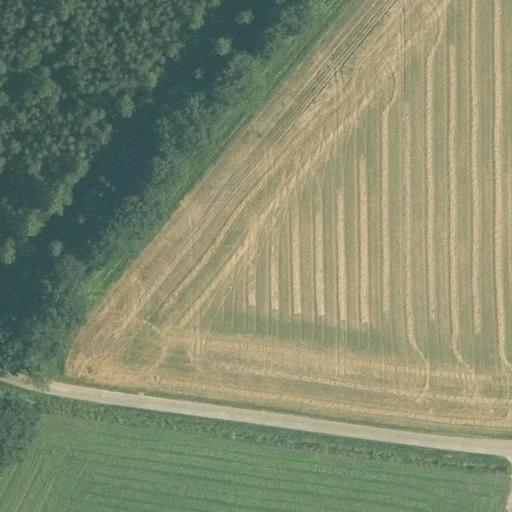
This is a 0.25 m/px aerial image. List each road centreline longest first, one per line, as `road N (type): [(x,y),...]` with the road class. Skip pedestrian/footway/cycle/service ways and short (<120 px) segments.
road 1 (track): [(511,449),(58,390),(0,369)]
road 2 (track): [(47,386),(54,332),(326,0)]
